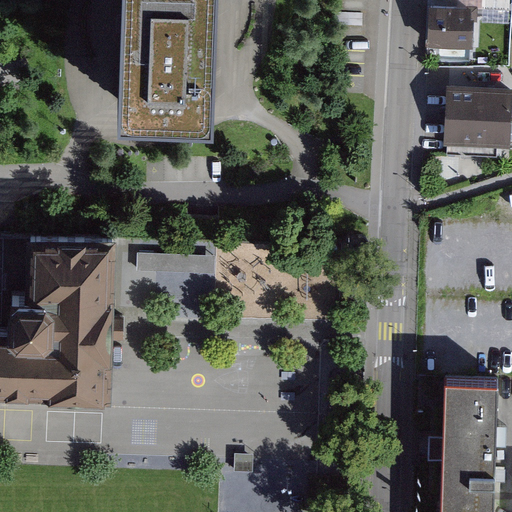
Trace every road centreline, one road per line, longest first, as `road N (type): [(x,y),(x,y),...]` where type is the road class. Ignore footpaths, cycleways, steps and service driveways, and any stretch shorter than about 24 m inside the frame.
road 1 (residential): [(395,203),(306,187),(226,195),(120,190),(57,176),(0,180)]
road 2 (residential): [(395,203),(382,511)]
road 3 (residential): [(407,0),(395,203)]
